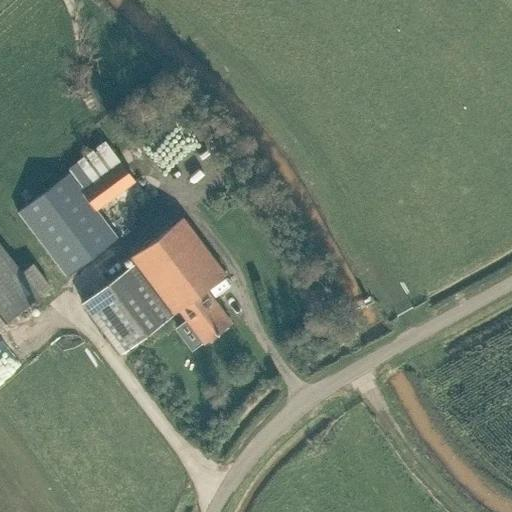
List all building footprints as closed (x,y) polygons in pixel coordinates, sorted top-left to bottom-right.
[(105,140),(67,168),(84,191),(120,163),(122,162),(105,140)] [(83,192),(97,211),(135,182),(120,163),(84,191),(83,192)] [(68,174),(18,212),(66,276),(117,238),(97,211),(83,192),(68,174)] [(179,310),(206,289),(225,275),(182,218),(131,257),(135,263),(82,302),(121,354),(179,310)] [(0,243),(0,325),(50,287),(32,263),(21,272),(0,243)] [(231,323),(206,289),(179,310),(204,343),(221,331),(222,332),(228,327),(227,326),(231,323)]
